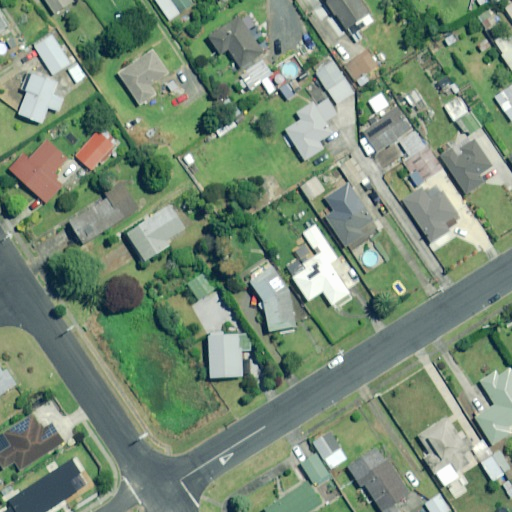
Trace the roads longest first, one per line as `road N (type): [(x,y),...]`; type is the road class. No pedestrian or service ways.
road 1 (residential): [(158,495),(511,269)]
road 2 (residential): [(158,495),(23,294)]
